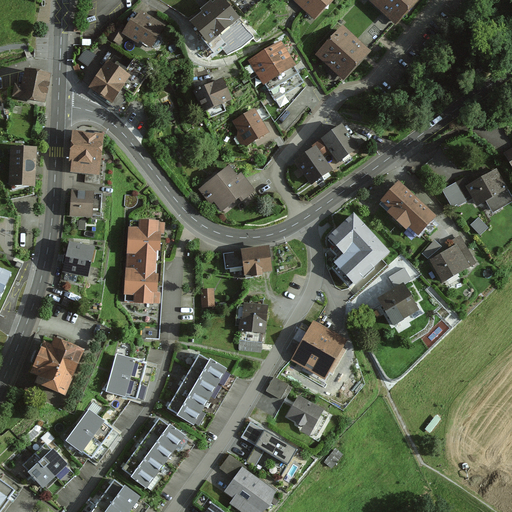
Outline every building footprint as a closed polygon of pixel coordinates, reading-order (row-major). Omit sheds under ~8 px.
[(241,22),(222,0),(220,0),(190,25),(209,48),(241,22)] [(232,0),(244,12),(256,0),(232,0)] [(292,0),(314,22),(335,0),(292,0)] [(368,0),(368,1),(396,28),(422,0),(368,0)] [(126,33),(150,49),(163,27),(142,14),(136,23),(132,20),(126,30),(116,24),(107,38),(118,45),(126,33)] [(344,28),(317,56),(343,81),(370,53),(344,28)] [(273,99),(303,82),(282,47),(253,64),(273,99)] [(85,48),(79,58),(87,63),(93,53),(85,48)] [(112,106),(133,77),(111,61),(90,90),(112,106)] [(24,89),(17,88),(16,95),(43,101),(49,77),(27,72),(24,89)] [(211,86),(196,92),(207,118),(225,111),(221,101),(229,98),(224,84),(212,89),(211,86)] [(171,98),(161,102),(164,111),(175,106),(171,98)] [(270,135),(255,110),(232,124),(247,148),(270,135)] [(359,149),(342,126),(320,142),(337,165),(359,149)] [(106,137),(73,134),(69,174),(102,178),(106,137)] [(317,148),(295,163),(311,187),(333,172),(317,148)] [(37,151),(11,149),(9,188),(35,189),(37,151)] [(211,203),(215,200),(222,210),(234,201),(242,212),(258,199),(240,176),(237,179),(229,169),(201,190),(211,203)] [(464,178),(444,190),(455,209),(475,198),(479,204),(487,200),(494,211),(511,200),(511,198),(496,171),(469,187),(464,178)] [(437,219),(399,184),(381,204),(419,239),(437,219)] [(72,192),(69,218),(92,220),(95,194),(72,192)] [(389,255),(353,217),(329,240),(345,257),(336,266),(355,287),(389,255)] [(472,223),(480,232),(487,227),(479,217),(472,223)] [(165,226),(128,224),(123,298),(135,299),(134,306),(159,307),(161,280),(159,280),(162,238),(164,238),(165,226)] [(476,265),(460,237),(452,241),(454,246),(429,261),(442,285),(476,265)] [(95,250),(69,244),(62,275),(88,281),(95,250)] [(244,279),(273,275),(269,249),(223,255),(226,270),(243,268),(244,279)] [(0,302),(11,278),(0,273),(0,302)] [(419,311),(404,284),(376,300),(392,326),(419,311)] [(215,290),(201,290),(202,309),(216,309),(215,290)] [(268,306),(244,304),(241,334),(265,336),(268,306)] [(349,342),(315,321),(291,360),(325,381),(349,342)] [(240,342),(239,351),(261,354),(262,344),(240,342)] [(31,377),(45,383),(42,390),(64,400),(84,356),(61,346),(59,350),(45,344),(31,377)] [(227,390),(235,376),(200,355),(191,369),(227,390)] [(116,357),(107,393),(145,403),(154,367),(116,357)] [(218,403),(227,390),(191,369),(183,383),(218,403)] [(274,375),(256,405),(274,415),(292,385),(274,375)] [(210,417),(218,403),(183,383),(175,396),(210,417)] [(202,431),(210,417),(175,396),(167,410),(202,431)] [(325,412),(299,397),(286,418),(312,433),(325,412)] [(89,412),(66,445),(91,462),(114,430),(89,412)] [(183,458),(192,445),(160,420),(150,433),(183,458)] [(241,438),(255,446),(247,461),(254,466),(263,450),(292,466),(300,451),(249,423),(241,438)] [(173,470),(183,458),(150,433),(140,446),(173,470)] [(47,446),(22,469),(44,492),(69,470),(47,446)] [(163,483),(173,470),(140,446),(131,459),(163,483)] [(343,456),(335,449),(324,463),(332,469),(343,456)] [(219,469),(235,481),(226,493),(234,499),(230,505),(239,511),(263,511),(278,493),(229,455),(219,469)] [(153,496),(163,483),(131,459),(121,472),(153,496)] [(130,511),(144,511),(149,506),(114,481),(105,494),(130,511)] [(0,511),(1,511),(15,494),(0,482),(0,511)] [(216,502),(203,492),(193,504),(203,511),(221,511),(213,506),(216,502)] [(103,511),(130,511),(105,494),(96,506),(103,511)]
